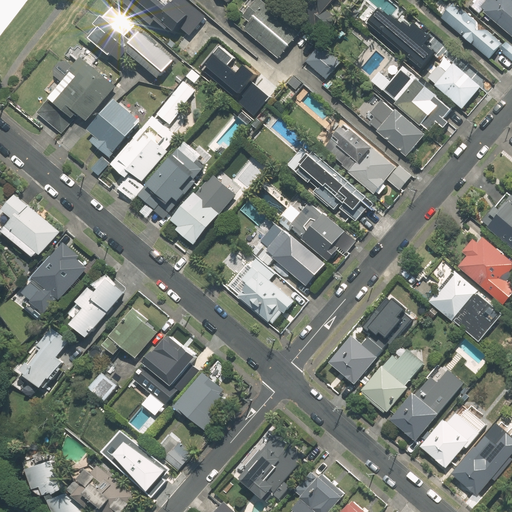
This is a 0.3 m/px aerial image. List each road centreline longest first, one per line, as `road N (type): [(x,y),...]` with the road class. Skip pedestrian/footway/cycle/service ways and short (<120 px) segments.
road 1 (residential): [(284,376),(0,136)]
road 2 (residential): [(511,100),(284,376)]
road 3 (residential): [(440,511),(284,376)]
road 4 (residential): [(284,376),(170,511)]
